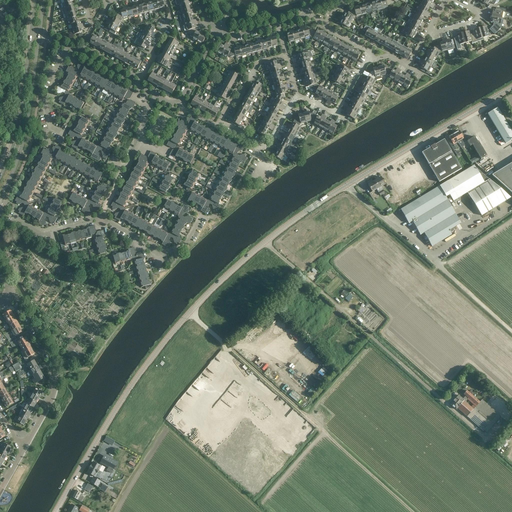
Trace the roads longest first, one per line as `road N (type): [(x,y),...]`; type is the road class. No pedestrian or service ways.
road 1 (tertiary): [(56,511),(131,385),(239,263),(313,206),(499,95)]
road 2 (residential): [(24,446),(50,400),(53,374),(6,284)]
